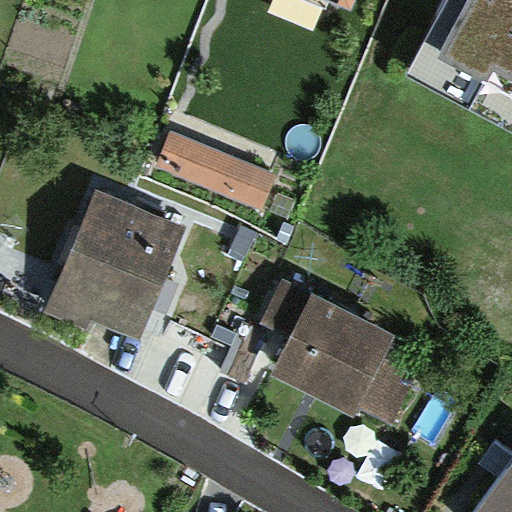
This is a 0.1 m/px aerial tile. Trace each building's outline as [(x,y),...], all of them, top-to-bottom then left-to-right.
[(300,0),(325,11),(329,1),(326,0),(300,0)] [(326,0),(329,1),(352,9),(355,0),(326,0)] [(511,0),(446,0),(406,75),(511,132),(511,0)] [(276,169),(171,124),(157,157),(262,202),(276,169)] [(187,227),(96,189),(44,312),(87,331),(92,320),(140,340),(153,310),(160,294),(166,278),(187,227)] [(257,232),(241,224),(228,253),(244,260),(257,232)] [(178,283),(166,278),(160,294),(153,310),(165,315),(178,283)] [(396,333),(313,291),(311,294),(282,279),(260,323),(289,338),(271,373),(316,396),(354,416),(357,410),(392,428),(419,376),(384,358),(396,333)] [(268,336),(242,324),(220,371),(246,383),(268,336)] [(509,464),(511,459),(511,451),(496,440),(480,463),(500,477),(509,464)] [(474,511),(511,511),(511,459),(509,464),(500,477),(474,511)]
